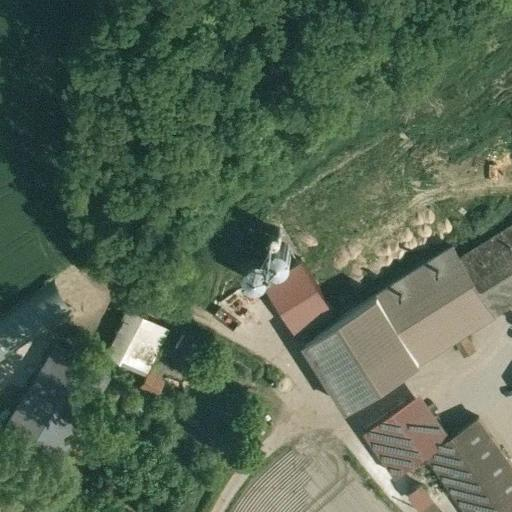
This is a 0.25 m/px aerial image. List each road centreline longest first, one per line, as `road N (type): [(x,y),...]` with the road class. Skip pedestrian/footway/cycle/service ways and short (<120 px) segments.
road 1 (track): [(219,511),(237,477),(295,424),(322,412),(350,423)]
road 2 (track): [(322,412),(274,326),(219,301)]
